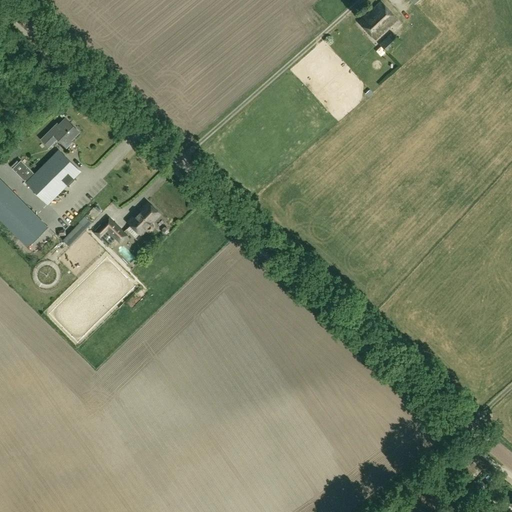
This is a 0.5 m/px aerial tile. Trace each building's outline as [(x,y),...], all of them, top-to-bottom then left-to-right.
[(398,19),(381,1),(359,22),(376,40),(398,19)] [(401,42),(392,33),(380,45),(388,54),(401,42)] [(43,139),(50,147),(58,139),(65,145),(70,140),(71,142),(80,133),(67,119),(60,126),(58,124),(43,139)] [(15,154),(10,149),(4,154),(10,160),(15,154)] [(36,174),(27,183),(48,205),(81,172),(59,151),(36,174)] [(27,183),(36,174),(22,161),(14,169),(27,183)] [(48,227),(7,187),(0,194),(0,218),(28,246),(48,227)] [(161,214),(149,202),(138,214),(137,213),(129,222),(141,234),(147,228),(151,232),(155,228),(151,224),(161,214)] [(79,223),(63,240),(70,247),(92,223),(85,216),(79,222),(79,223)] [(120,242),(127,235),(110,218),(96,234),(108,246),(116,238),(120,242)]
